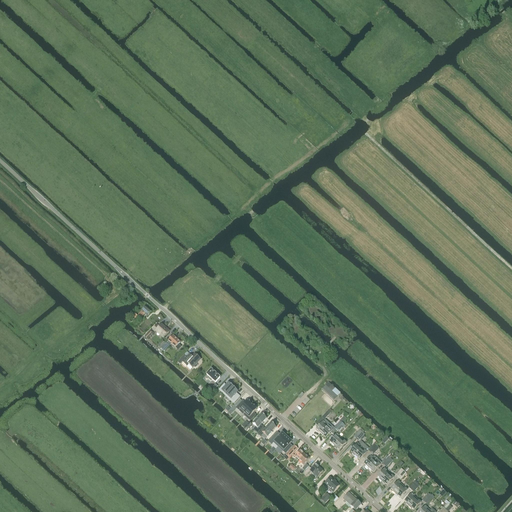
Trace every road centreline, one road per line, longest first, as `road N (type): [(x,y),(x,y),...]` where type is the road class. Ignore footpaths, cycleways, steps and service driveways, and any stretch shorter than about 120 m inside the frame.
road 1 (track): [(511,269),(368,136),(373,129),(357,112),(151,285),(131,269),(126,276)]
road 2 (tertiary): [(383,511),(0,161)]
road 3 (track): [(500,1),(360,114)]
road 4 (track): [(115,294),(0,387)]
